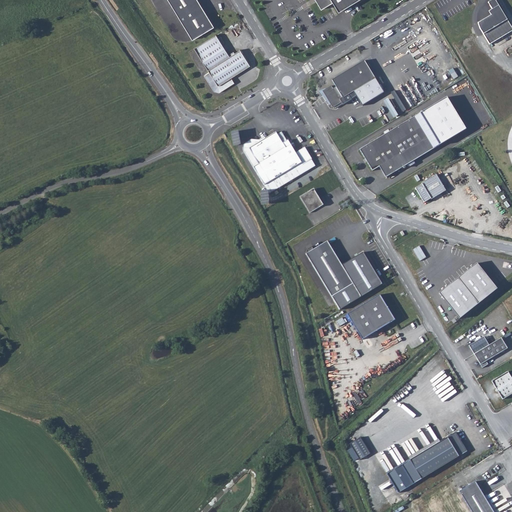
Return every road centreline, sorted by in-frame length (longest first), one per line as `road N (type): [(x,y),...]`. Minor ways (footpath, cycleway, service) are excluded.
road 1 (tertiary): [(341,511),(304,406),(282,299),(214,168)]
road 2 (unclassified): [(380,213),(380,236),(499,434)]
road 3 (unclassified): [(0,212),(182,143)]
road 4 (unclassified): [(291,87),(356,196),(380,213)]
road 5 (unclassified): [(294,76),(422,0)]
road 6 (unclassified): [(380,213),(511,249)]
road 7 (tertiary): [(171,100),(101,0)]
